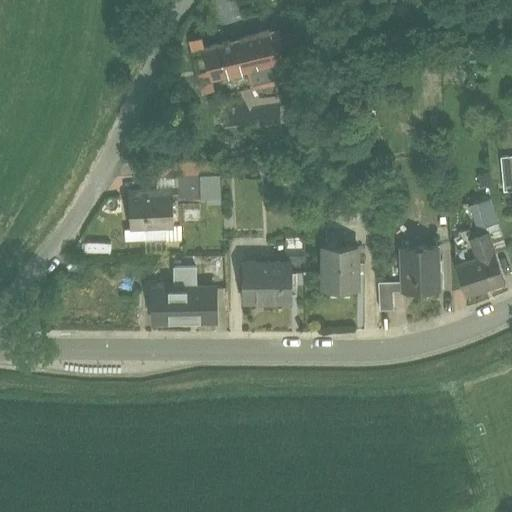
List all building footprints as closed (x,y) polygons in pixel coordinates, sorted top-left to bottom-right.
[(264,32),(197,48),(199,57),(190,59),(198,91),(246,79),(249,89),(277,82),(264,32)] [(511,194),(511,160),(500,161),(502,196),(511,194)] [(175,205),(175,206),(197,205),(195,178),(174,179),(175,205)] [(168,194),(123,196),(125,236),(139,235),(170,234),(168,205),(168,194)] [(495,224),(486,201),(475,205),(479,216),(482,225),(483,229),(495,224)] [(170,234),(139,235),(140,251),(178,249),(175,206),(175,205),(168,205),(170,234)] [(466,230),(482,225),(479,216),(462,222),(466,230)] [(399,247),(397,247),(398,291),(437,290),(436,245),(420,246),(419,232),(399,232),(399,247)] [(462,298),(504,283),(487,233),(467,239),(474,257),(451,265),(462,298)] [(356,246),(316,247),(316,293),(356,292),(356,246)] [(177,258),(177,269),(194,269),(202,269),(201,258),(177,258)] [(289,260),(238,259),(238,307),(288,307),(288,274),(289,260)] [(289,260),(288,274),(304,274),(304,260),(289,260)] [(149,327),(213,326),(212,287),(194,288),(194,269),(177,269),(167,270),(167,288),(149,289),(149,327)] [(392,283),(376,283),(377,312),(393,312),(392,283)]
